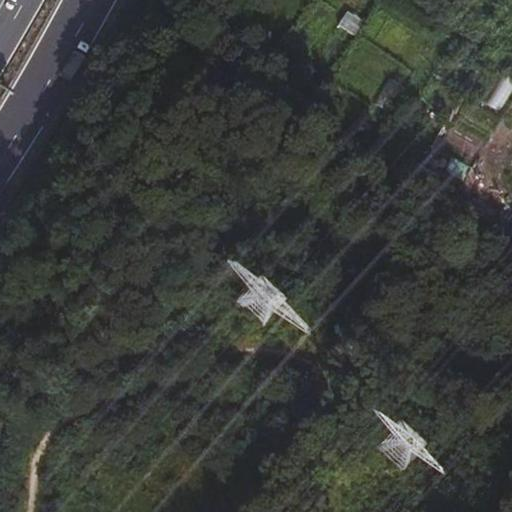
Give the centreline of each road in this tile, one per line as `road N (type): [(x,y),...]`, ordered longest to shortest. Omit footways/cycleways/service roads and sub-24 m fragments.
road 1 (track): [(511,429),(274,354),(121,399),(46,438),(21,511)]
road 2 (trunk): [(0,136),(78,0)]
